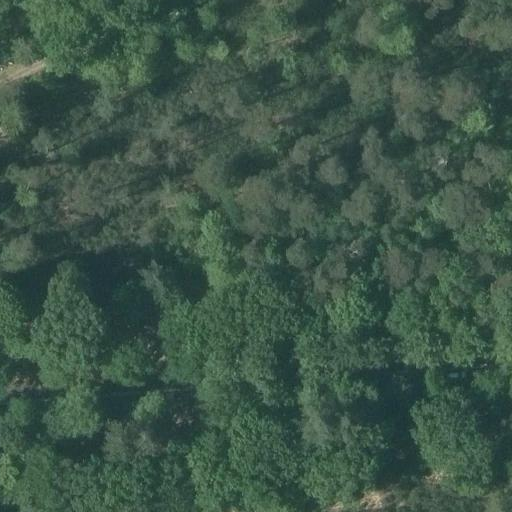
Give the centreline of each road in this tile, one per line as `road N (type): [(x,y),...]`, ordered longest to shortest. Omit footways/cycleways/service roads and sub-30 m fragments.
road 1 (primary): [(0,404),(511,365)]
road 2 (track): [(161,0),(0,85)]
